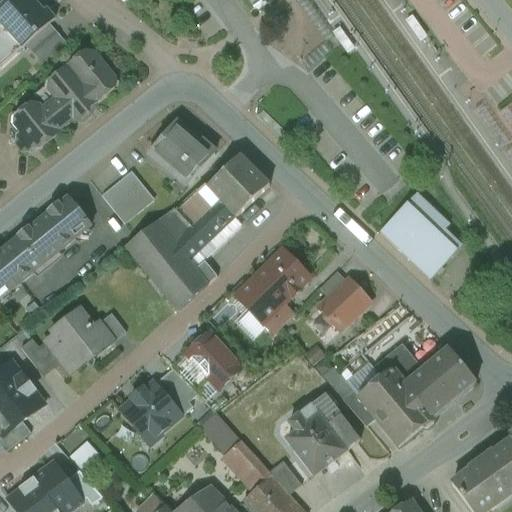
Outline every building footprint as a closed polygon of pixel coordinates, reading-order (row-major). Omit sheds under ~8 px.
[(0,0),(0,11),(12,0),(0,0)] [(12,0),(0,11),(0,70),(22,51),(25,48),(49,27),(55,22),(47,13),(45,15),(31,0),(12,0)] [(246,0),(253,10),(266,0),(246,0)] [(49,27),(25,48),(43,68),(66,46),(49,27)] [(86,56),(49,85),(49,91),(43,91),(32,99),(31,108),(15,121),(14,126),(22,135),(17,139),(16,144),(24,154),(29,155),(34,150),(36,152),(40,152),(57,139),(57,134),(73,121),(82,122),(89,117),(90,112),(115,91),(116,85),(92,56),(86,56)] [(198,146),(175,126),(149,157),(188,189),(215,157),(200,145),(198,146)] [(240,159),(208,190),(224,207),(236,220),(269,188),(240,159)] [(132,175),(101,198),(124,227),(155,203),(132,175)] [(205,187),(177,214),(174,211),(157,225),(178,251),(224,207),(208,190),(205,187)] [(417,197),(380,236),(404,258),(436,224),(445,233),(450,228),(417,197)] [(68,201),(0,256),(0,302),(91,229),(68,201)] [(224,207),(178,251),(188,265),(189,264),(236,220),(224,207)] [(436,224),(404,258),(430,283),(462,249),(445,233),(436,224)] [(178,251),(157,225),(126,251),(178,316),(217,280),(205,265),(196,273),(189,264),(188,265),(178,251)] [(283,255),(253,284),(279,311),(309,282),(283,255)] [(337,276),(321,292),(329,301),(346,286),(337,276)] [(329,301),(318,312),(324,318),(325,321),(330,327),(333,328),(339,334),(370,305),(349,283),(346,286),(329,301)] [(80,313),(52,335),(54,339),(46,345),(54,357),(60,364),(58,365),(60,367),(67,376),(78,367),(76,364),(88,354),(90,358),(111,342),(99,327),(94,331),(80,313)] [(111,317),(99,327),(111,342),(114,346),(125,336),(111,317)] [(278,366),(295,351),(277,332),(260,347),(278,366)] [(242,371),(210,336),(186,357),(218,393),(242,371)] [(54,357),(46,345),(39,350),(33,342),(21,351),(36,371),(54,357)] [(422,373),(402,349),(374,372),(382,382),(359,400),(359,401),(376,422),(399,450),(476,386),(447,352),(422,373)] [(320,361),(312,352),(305,358),(312,368),(320,361)] [(43,380),(60,367),(58,365),(60,364),(54,357),(36,371),(43,380)] [(31,392),(24,382),(25,382),(12,365),(0,374),(0,435),(3,439),(3,440),(22,425),(35,415),(45,408),(32,391),(31,392)] [(188,406),(196,398),(173,372),(156,387),(183,419),(192,410),(188,406)] [(354,394),(338,377),(328,385),(343,402),(354,394)] [(156,387),(153,383),(145,390),(144,389),(128,402),(129,403),(117,413),(150,452),(164,440),(163,438),(184,420),(183,419),(156,387)] [(376,422),(359,401),(359,400),(354,394),(343,402),(342,403),(366,430),(376,422)] [(359,444),(325,399),(311,409),(346,455),(359,444)] [(346,455),(311,409),(289,426),(296,436),(287,443),(314,479),(346,455)] [(215,416),(212,412),(196,427),(199,431),(215,416)] [(241,444),(215,416),(199,431),(225,459),(241,444)] [(22,425),(3,440),(3,439),(0,441),(0,448),(6,456),(31,436),(22,425)] [(511,443),(487,461),(485,458),(474,465),(477,469),(451,487),(469,511),(488,511),(495,508),(491,503),(511,487),(511,443)] [(269,476),(241,444),(225,459),(255,493),(271,478),(269,476)] [(104,463),(86,445),(69,460),(87,479),(104,463)] [(283,465),(269,476),(271,478),(289,498),(301,488),(283,465)] [(301,511),(289,498),(271,478),(255,493),(243,503),(250,511),(301,511)] [(230,511),(209,489),(177,511),(230,511)] [(153,497),(138,511),(161,511),(164,509),(153,497)]
